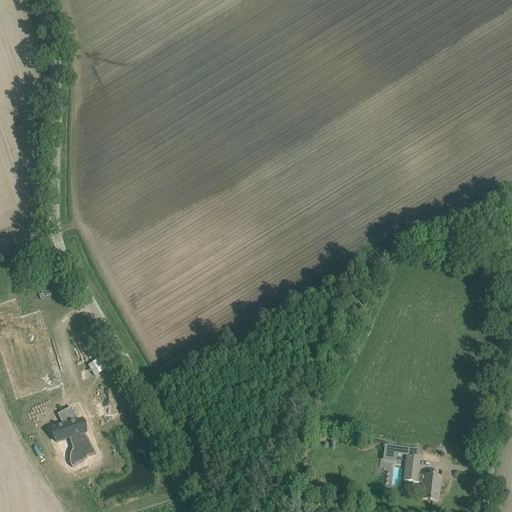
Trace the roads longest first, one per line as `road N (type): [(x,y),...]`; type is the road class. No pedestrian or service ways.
road 1 (track): [(511,183),(448,219),(364,250),(141,389)]
road 2 (unclassified): [(213,511),(66,261)]
road 3 (unclassified): [(66,261),(53,210),(56,82),(39,0)]
road 4 (unclassified): [(477,511),(511,287)]
